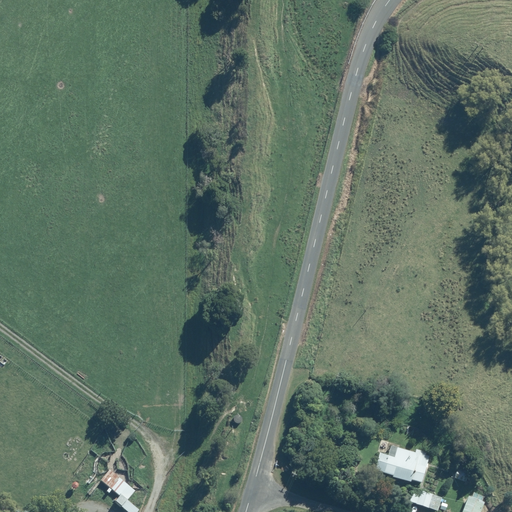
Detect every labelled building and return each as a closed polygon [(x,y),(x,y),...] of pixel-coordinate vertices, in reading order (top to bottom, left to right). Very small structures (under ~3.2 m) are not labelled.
[(379,454),(373,471),(391,477),(391,478),(408,484),(409,481),(419,485),(428,455),(414,450),(413,453),(389,446),(386,457),(379,454)] [(118,498),(114,503),(123,511),(137,511),(126,501),(134,492),(110,470),(99,482),(108,490),(105,493),(108,495),(111,492),(118,498)] [(457,470),(453,480),(465,484),(468,474),(457,470)] [(414,488),(408,502),(426,510),(426,508),(435,511),(441,499),(414,488)] [(480,511),(484,503),(468,497),(461,511),(480,511)]
